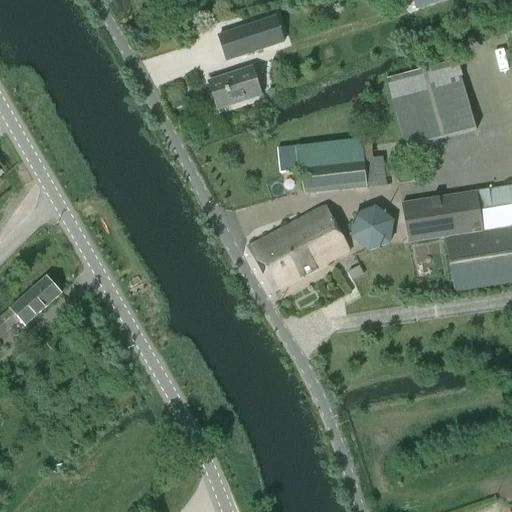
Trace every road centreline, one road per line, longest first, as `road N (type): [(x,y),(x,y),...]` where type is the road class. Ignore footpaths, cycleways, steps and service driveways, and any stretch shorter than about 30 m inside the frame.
road 1 (unclassified): [(359,511),(320,398),(95,0)]
road 2 (tertiary): [(226,511),(170,394),(0,103)]
